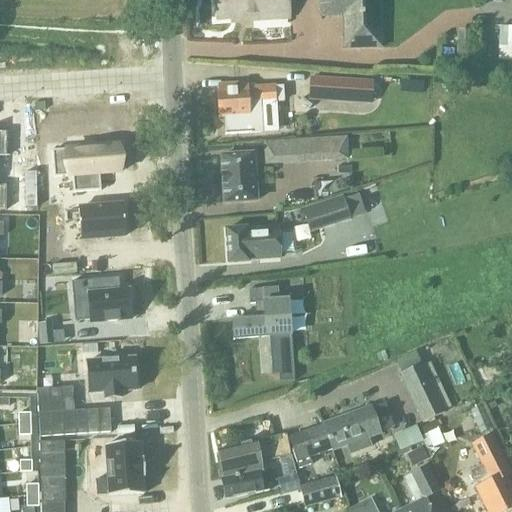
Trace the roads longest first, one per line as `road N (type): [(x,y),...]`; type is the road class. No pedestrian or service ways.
road 1 (tertiary): [(200,511),(170,77)]
road 2 (residential): [(170,77),(0,89)]
